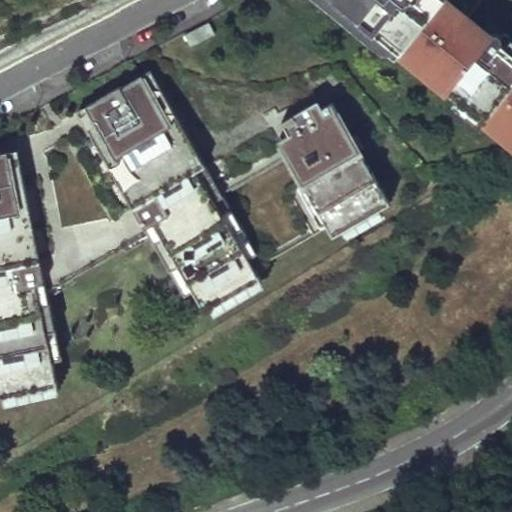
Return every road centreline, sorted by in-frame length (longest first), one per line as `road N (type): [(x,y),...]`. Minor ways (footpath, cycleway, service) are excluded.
road 1 (unclassified): [(511,396),(386,471),(273,511)]
road 2 (residential): [(0,89),(171,0)]
